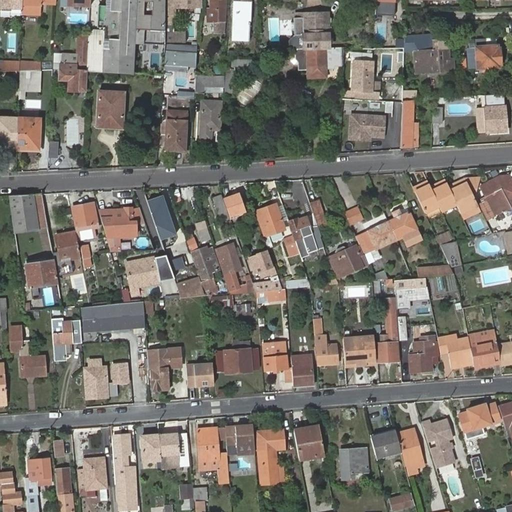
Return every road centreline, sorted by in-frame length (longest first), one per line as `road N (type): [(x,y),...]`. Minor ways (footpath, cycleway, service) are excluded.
road 1 (residential): [(0,424),(511,384)]
road 2 (tertiary): [(0,185),(511,154)]
